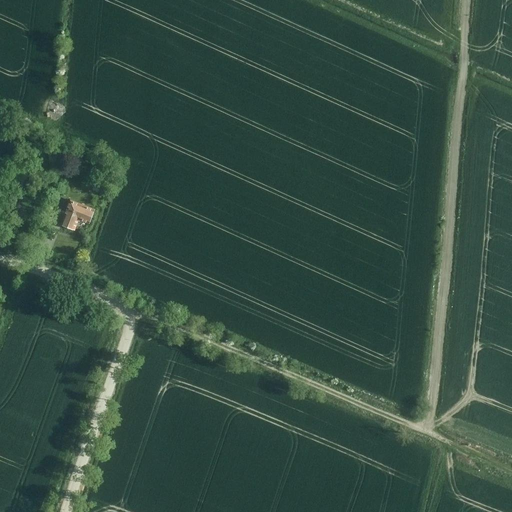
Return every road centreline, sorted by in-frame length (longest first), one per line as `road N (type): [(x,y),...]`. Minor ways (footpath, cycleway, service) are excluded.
road 1 (track): [(466,0),(431,415),(424,423),(136,314)]
road 2 (tertiary): [(0,254),(136,314),(65,511)]
